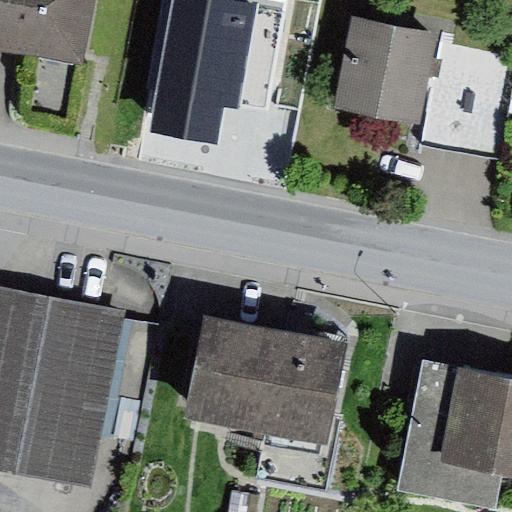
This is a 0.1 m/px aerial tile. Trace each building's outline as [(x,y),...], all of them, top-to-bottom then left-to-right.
[(84,69),(96,0),(0,0),(0,56),(34,59),(84,69)] [(229,0),(229,5),(204,0),(168,0),(155,74),(219,86),(215,106),(264,116),(286,0),(229,0)] [(439,41),(353,23),(335,115),(420,132),(439,41)] [(127,303),(0,276),(0,466),(90,485),(127,303)] [(352,328),(208,299),(189,398),(270,414),(258,472),(332,487),(346,415),(335,413),(352,328)] [(511,358),(423,342),(397,481),(497,500),(505,460),(511,461),(511,358)]
